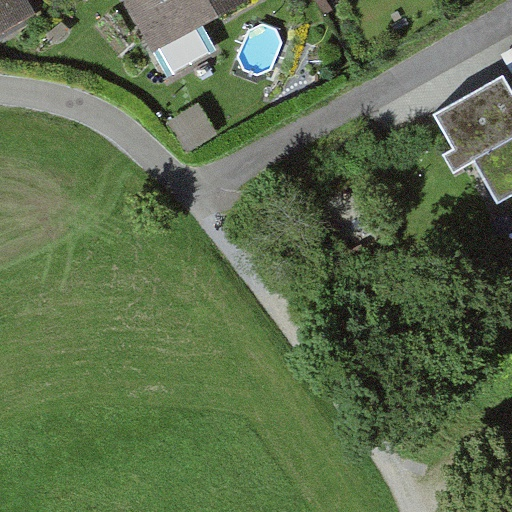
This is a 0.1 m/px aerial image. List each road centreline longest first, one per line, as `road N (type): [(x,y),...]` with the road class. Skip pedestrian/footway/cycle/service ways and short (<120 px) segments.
road 1 (track): [(196,190),(415,494)]
road 2 (residential): [(511,19),(196,190)]
road 3 (residential): [(0,96),(98,121),(196,190)]
